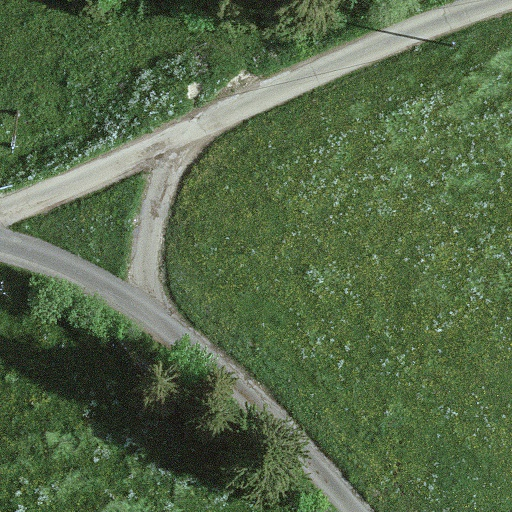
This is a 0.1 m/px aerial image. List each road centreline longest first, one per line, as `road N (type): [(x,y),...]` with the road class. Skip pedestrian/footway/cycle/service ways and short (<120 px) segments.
road 1 (unclassified): [(193,132),(339,61),(501,0)]
road 2 (unclassified): [(152,311),(224,371),(355,511)]
road 3 (unclassified): [(0,209),(85,182),(193,132)]
road 4 (unclassified): [(152,311),(151,229),(193,132)]
road 5 (unclassified): [(0,246),(70,269),(152,311)]
